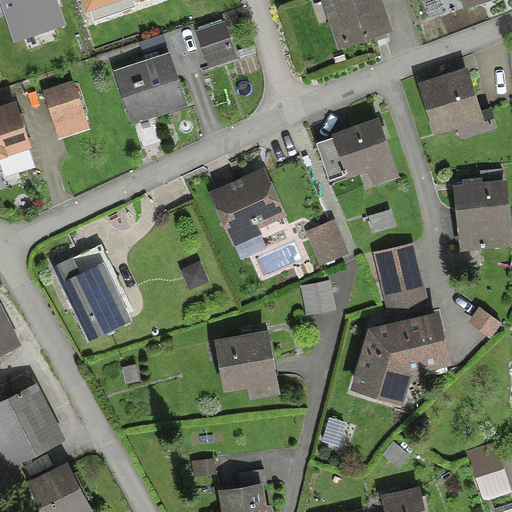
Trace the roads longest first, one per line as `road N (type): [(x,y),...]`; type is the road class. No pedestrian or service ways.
road 1 (residential): [(0,247),(290,111),(511,27)]
road 2 (residential): [(0,256),(144,511)]
